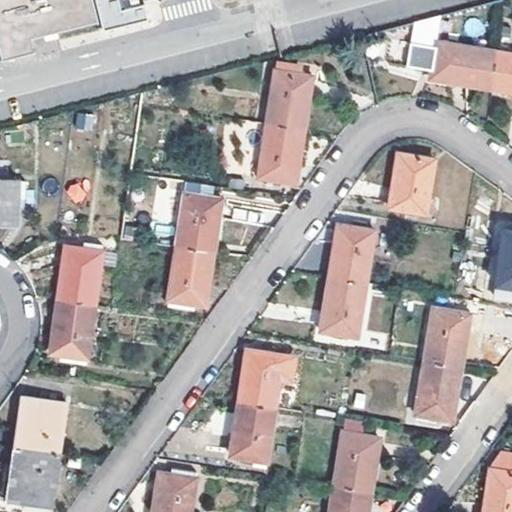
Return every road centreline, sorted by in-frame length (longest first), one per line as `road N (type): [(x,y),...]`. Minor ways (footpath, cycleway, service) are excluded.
road 1 (residential): [(511,172),(426,119),(370,132),(95,511)]
road 2 (residential): [(421,511),(511,385)]
road 3 (residential): [(195,38),(344,0)]
